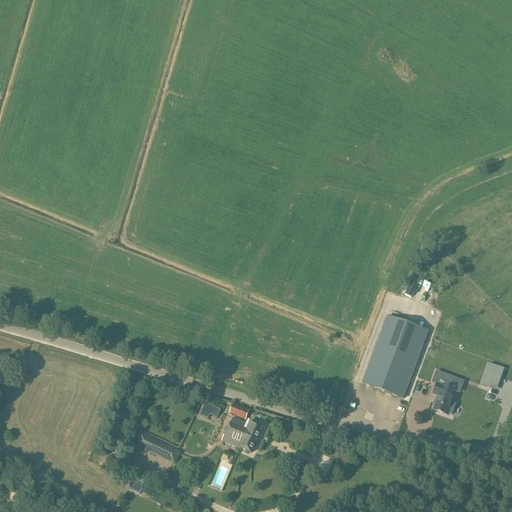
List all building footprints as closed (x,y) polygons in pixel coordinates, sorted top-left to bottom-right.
[(429,331),(388,316),(362,384),(404,399),(429,331)] [(485,374),(481,386),(496,391),(504,370),(492,366),(489,365),(485,374)] [(436,372),(432,383),(434,384),(434,383),(433,383),(434,381),(438,383),(438,384),(434,395),(439,396),(434,410),(449,415),(449,414),(452,415),(456,404),(453,403),(457,393),(459,393),(463,382),(454,379),(436,372)] [(250,410),(234,405),(230,414),(246,419),(250,410)] [(248,424),(233,418),(223,441),(239,448),(251,453),(262,427),(249,422),(248,424)] [(178,450),(145,434),(140,445),(173,460),(178,450)]
